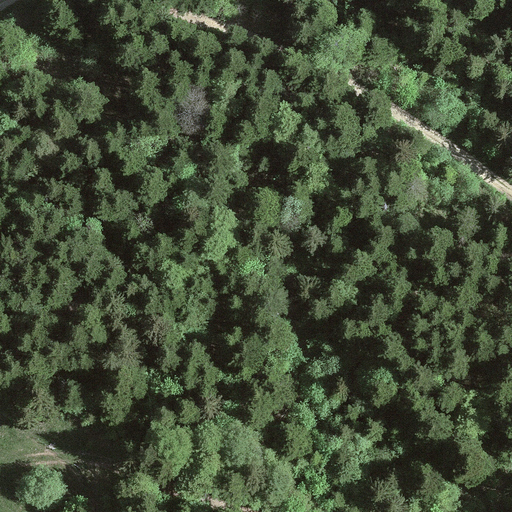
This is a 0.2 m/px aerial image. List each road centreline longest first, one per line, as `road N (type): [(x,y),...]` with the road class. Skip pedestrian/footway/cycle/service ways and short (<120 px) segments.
road 1 (track): [(140,0),(284,51),(511,179)]
road 2 (track): [(204,511),(0,463)]
